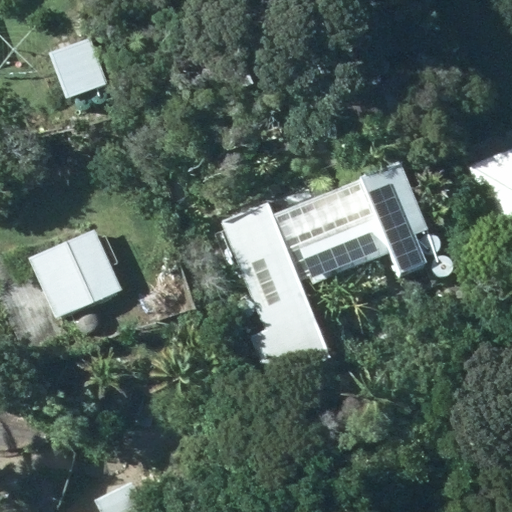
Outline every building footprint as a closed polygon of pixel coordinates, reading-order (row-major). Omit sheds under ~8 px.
[(356,0),(305,12),(338,150),(391,137),(388,125),(405,121),(395,80),(378,85),(357,0),(356,0)] [(93,86),(76,58),(57,69),(74,97),(93,86)] [(511,150),(467,168),(492,230),(511,221),(511,150)] [(425,234),(398,163),(327,192),(322,175),(290,188),(296,203),(271,213),(267,205),(219,225),(247,299),(237,304),(244,319),(254,314),(260,331),(248,335),(267,386),(330,360),(289,256),(300,250),(312,281),(385,252),(396,277),(423,268),(412,238),(425,234)] [(121,291),(93,228),(23,261),(34,282),(0,296),(0,299),(25,354),(66,335),(59,321),(121,291)] [(93,502),(98,511),(145,511),(129,482),(93,502)]
